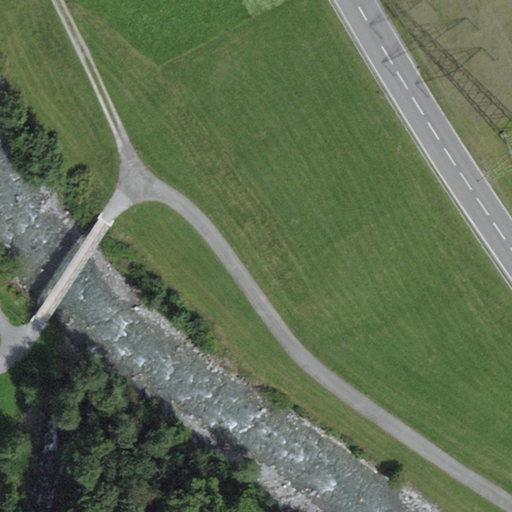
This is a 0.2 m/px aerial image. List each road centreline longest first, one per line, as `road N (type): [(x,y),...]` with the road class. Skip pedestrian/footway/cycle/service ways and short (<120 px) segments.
road 1 (secondary): [(356,0),(511,249)]
road 2 (track): [(146,183),(109,210),(37,321),(10,335)]
